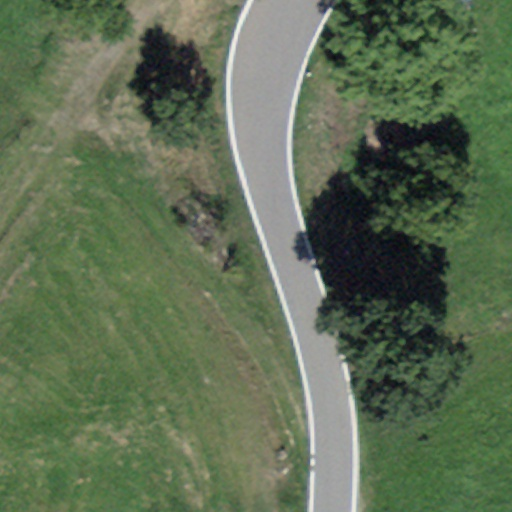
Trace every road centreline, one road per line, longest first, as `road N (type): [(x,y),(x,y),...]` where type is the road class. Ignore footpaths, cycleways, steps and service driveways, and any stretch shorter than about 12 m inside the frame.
road 1 (tertiary): [(291,0),(260,78),(259,116),(275,205),(330,391),(333,511)]
road 2 (track): [(333,511),(263,359),(78,107)]
road 3 (track): [(158,0),(78,107)]
